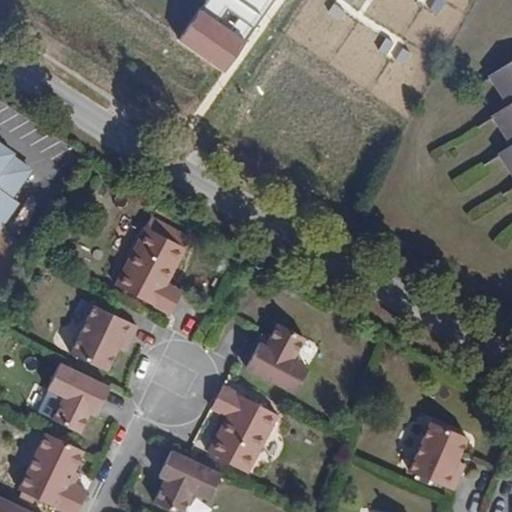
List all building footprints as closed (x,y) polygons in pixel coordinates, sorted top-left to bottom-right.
[(222,70),(271,0),(205,0),(178,40),(222,70)] [(511,61),(490,75),(510,106),(494,116),(511,144),(511,146),(502,153),(511,168),(511,61)] [(8,148),(0,141),(0,219),(15,197),(8,192),(26,165),(6,150),(8,148)] [(163,290),(167,282),(186,246),(146,225),(114,283),(169,313),(177,298),(163,290)] [(182,290),(167,282),(163,290),(177,298),(182,290)] [(118,331),(125,334),(132,320),(88,300),(64,348),(101,366),(112,343),(118,331)] [(272,318),(263,335),(267,338),(265,343),(260,341),(253,337),(240,363),(290,388),(302,363),(287,354),(299,331),(272,318)] [(119,346),(125,334),(118,331),(112,343),(119,346)] [(64,363),(55,358),(42,384),(58,392),(46,416),(74,429),(83,411),(78,409),(80,402),(86,405),(92,408),(105,383),(64,363)] [(225,403),(220,411),(202,445),(241,467),(272,409),(218,380),(210,395),(225,403)] [(210,395),(206,403),(220,411),(225,403),(210,395)] [(83,411),(86,405),(80,402),(78,409),(83,411)] [(453,467),(458,455),(468,432),(431,416),(410,466),(455,486),(461,471),(453,467)] [(78,444),(40,426),(13,483),(70,511),(83,485),(66,477),(72,466),(68,464),(78,444)] [(215,467),(165,443),(153,469),(159,473),(165,475),(162,482),(157,479),(149,497),(176,510),(187,486),(203,493),(215,467)] [(466,458),(458,455),(453,467),(461,471),(466,458)] [(165,475),(159,473),(157,479),(162,482),(165,475)] [(41,511),(0,491),(0,511),(41,511)]
